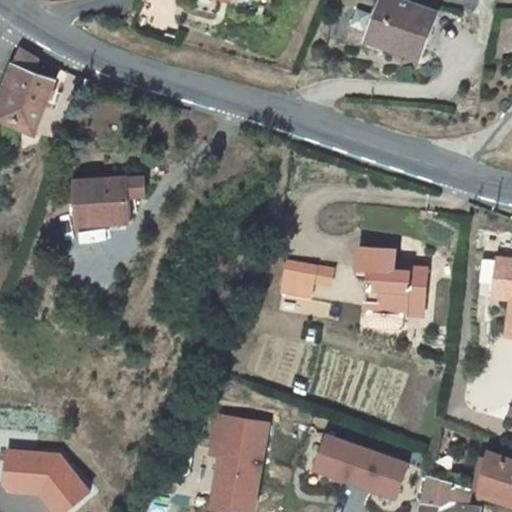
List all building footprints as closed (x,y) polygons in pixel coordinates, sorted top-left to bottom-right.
[(394,29),(396,21),(427,30),(435,0),(379,0),(373,23),(394,29)] [(394,29),(425,38),(427,30),(396,21),(394,29)] [(52,57),(31,43),(3,109),(46,128),(68,76),(48,66),(52,57)] [(134,215),(135,188),(155,188),(155,171),(82,171),(82,215),(134,215)] [(408,295),(431,297),(433,263),(397,259),(398,244),(362,242),(360,264),(371,264),(368,307),(407,309),(408,295)] [(323,259),(292,254),(287,287),(318,292),(323,259)] [(511,255),(500,254),(498,286),(505,287),(505,292),(511,292),(511,255)] [(407,309),(430,311),(431,297),(408,295),(407,309)] [(368,307),(367,316),(368,316),(368,327),(372,332),(400,334),(405,330),(405,319),(406,319),(407,309),(368,307)] [(271,423),(214,415),(208,456),(217,458),(210,504),(257,511),(271,423)] [(417,463),(335,433),(324,464),(405,495),(417,463)] [(492,463),(488,487),(501,492),(511,495),(511,454),(495,450),(492,463)] [(484,485),(488,487),(492,463),(488,462),(484,485)] [(477,511),(479,502),(476,501),(471,501),(474,482),(435,469),(431,494),(428,511),(477,511)] [(486,511),(488,502),(479,502),(477,511),(486,511)]
